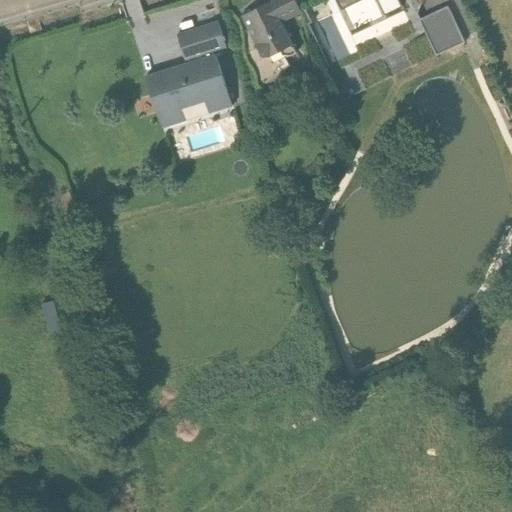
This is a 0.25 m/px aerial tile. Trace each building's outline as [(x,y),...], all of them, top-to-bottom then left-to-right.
[(302,0),(311,20),(319,17),(325,30),(359,15),(368,37),(385,30),(374,6),(385,1),(384,0),(302,0)] [(254,19),(224,34),(248,83),(277,68),(265,44),(284,35),(277,22),(271,10),(254,19)] [(430,31),(404,44),(421,78),(447,66),(430,31)] [(200,42),(159,56),(169,84),(197,74),(210,70),(200,42)] [(215,129),(197,74),(169,84),(128,99),(145,151),(215,129)]
